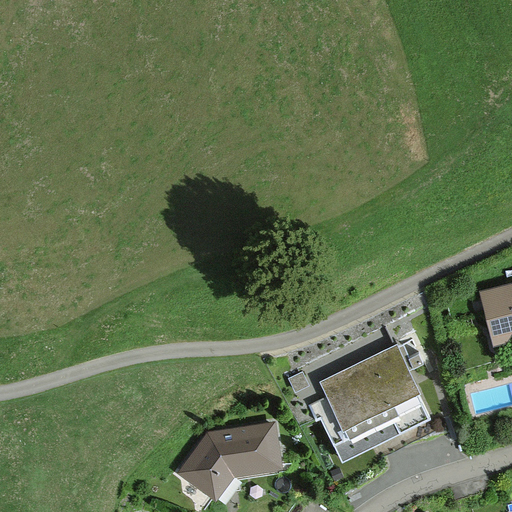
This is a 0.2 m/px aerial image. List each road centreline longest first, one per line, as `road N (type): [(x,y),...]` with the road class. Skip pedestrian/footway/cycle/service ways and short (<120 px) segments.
road 1 (residential): [(511,237),(299,335),(153,353),(0,393)]
road 2 (residential): [(511,455),(405,489),(370,511)]
